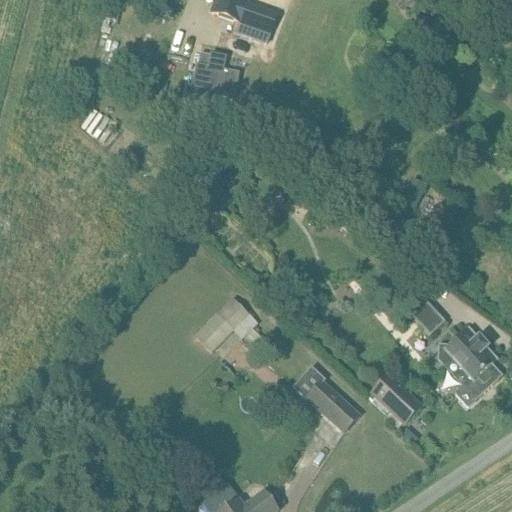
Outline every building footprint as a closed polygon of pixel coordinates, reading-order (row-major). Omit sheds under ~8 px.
[(217,0),(212,16),(240,26),(240,25),(240,26),(269,36),(276,17),(246,6),(248,0),(217,0)] [(196,67),(188,106),(208,110),(211,95),(234,100),(239,76),(224,72),(226,59),(210,56),(207,69),(197,67),(196,67)] [(308,81),(306,84),(306,89),(310,92),(315,92),(318,89),(318,82),(314,80),(308,81)] [(236,161),(216,152),(196,192),(216,202),(236,161)] [(412,181),(399,205),(414,212),(426,188),(412,181)] [(167,200),(172,204),(176,198),(172,194),(167,200)] [(361,232),(355,240),(366,248),(372,240),(361,232)] [(232,302),(216,318),(232,335),(242,325),(250,332),(257,326),(232,302)] [(438,348),(437,361),(452,362),(470,382),(462,389),(475,404),(498,383),(496,380),(499,377),(490,368),(492,367),(490,365),(495,360),(486,350),(487,349),(478,340),(477,341),(469,333),(465,337),(463,336),(450,348),(438,348)] [(292,391),(343,438),(360,419),(324,385),(325,384),(311,371),(292,391)] [(369,397),(374,402),(372,404),(386,416),(388,414),(404,429),(421,411),(387,379),(369,397)] [(167,451),(150,463),(163,480),(179,467),(167,451)] [(226,511),(275,511),(263,495),(243,510),(238,503),(226,511)]
